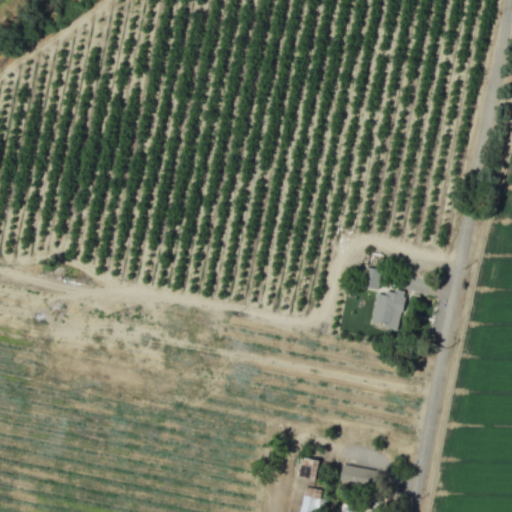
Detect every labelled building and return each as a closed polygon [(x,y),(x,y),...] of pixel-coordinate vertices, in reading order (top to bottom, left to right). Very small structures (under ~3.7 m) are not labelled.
[(377,289),(380,269),(364,268),(362,287),(377,289)] [(398,328),(403,292),(385,290),(384,295),(375,293),(370,324),(398,328)] [(298,477),(315,479),(317,460),(300,458),(298,477)] [(374,471),(341,464),(338,482),(370,489),(374,471)] [(321,490),(304,487),(298,511),(312,511),(313,508),(321,510),(323,500),(320,499),(321,490)]
